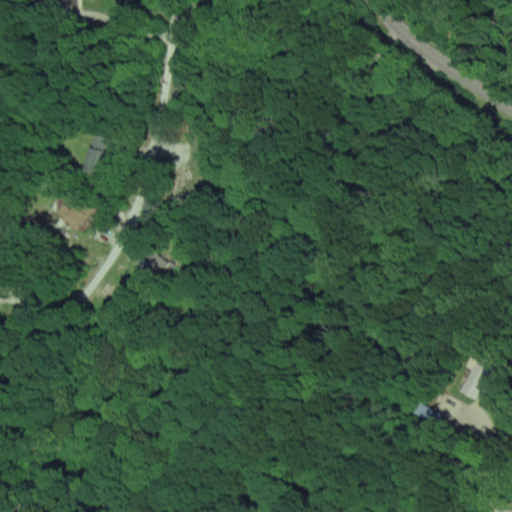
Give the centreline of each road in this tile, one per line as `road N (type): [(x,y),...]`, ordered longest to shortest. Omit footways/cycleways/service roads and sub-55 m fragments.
road 1 (residential): [(0,413),(136,215),(167,78),(175,0)]
road 2 (residential): [(511,109),(419,48),(376,0)]
